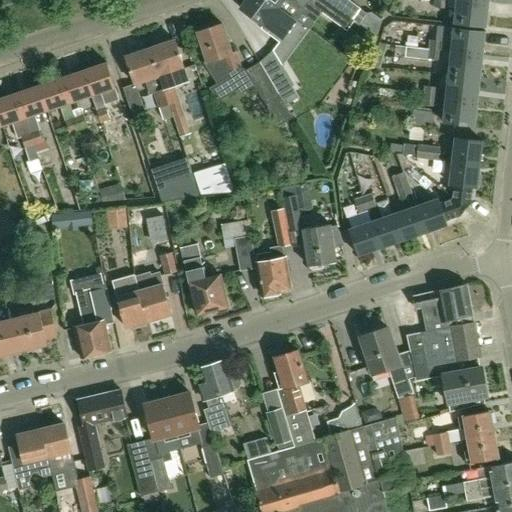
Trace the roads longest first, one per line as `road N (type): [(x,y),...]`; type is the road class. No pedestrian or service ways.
road 1 (residential): [(0,401),(192,353),(399,282),(502,262)]
road 2 (residential): [(0,56),(168,0)]
